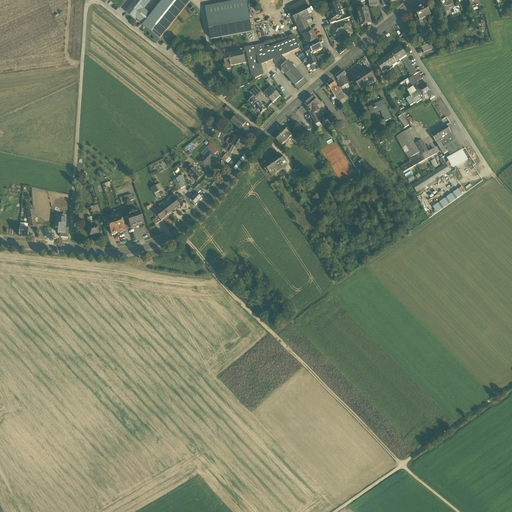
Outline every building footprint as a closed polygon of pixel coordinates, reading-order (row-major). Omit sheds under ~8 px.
[(135,19),(136,19),(144,9),(150,0),(134,0),(126,12),(135,19)] [(163,0),(151,15),(144,9),(136,19),(144,25),(143,26),(160,39),(190,2),(187,0),(163,0)] [(205,7),(211,40),(252,32),(245,0),(239,1),(205,7)] [(354,0),(357,11),(363,10),(361,2),(369,0),(368,0),(354,0)] [(475,7),(475,8),(480,7),(478,1),(477,0),(468,0),(469,3),(470,3),(472,8),(475,7)] [(289,10),(291,14),(305,7),(303,3),(289,10)] [(330,21),(335,19),(342,17),(338,5),(331,7),(326,9),(327,13),(326,13),(328,17),(329,17),(330,21)] [(291,14),(295,23),(305,19),(309,16),(312,15),(308,6),(305,7),(291,14)] [(415,12),(420,21),(420,22),(422,21),(423,20),(431,16),(426,6),(415,12)] [(357,11),(361,27),(371,24),(367,9),(363,10),(357,11)] [(308,25),(306,22),(305,19),(295,23),(301,36),(302,35),(311,31),(308,25)] [(423,20),(422,21),(425,29),(430,28),(429,26),(428,26),(427,27),(426,27),(423,20)] [(430,28),(425,29),(422,21),(420,22),(420,21),(416,23),(422,38),(432,33),(430,28)] [(352,34),(347,28),(345,25),(333,28),(334,36),(342,34),(346,39),(352,34)] [(302,35),(309,47),(318,41),(312,30),(311,31),(302,35)] [(245,48),(252,80),(262,76),(259,65),(299,48),(294,38),(265,50),(263,45),(245,48)] [(309,47),(310,48),(313,54),(323,49),(318,41),(309,47)] [(421,47),(424,53),(438,47),(436,42),(421,47)] [(317,63),(313,54),(310,48),(304,51),(311,66),(314,65),(317,63)] [(401,64),(399,62),(401,60),(406,57),(400,48),(393,53),(394,54),(377,65),(383,74),(397,65),(398,66),(401,64)] [(230,63),(231,67),(245,63),(242,51),(235,53),(235,55),(224,57),(224,56),(223,56),(225,64),(225,65),(230,63)] [(401,60),(412,77),(413,76),(417,74),(406,57),(401,60)] [(306,83),(303,80),(293,69),(288,62),(281,68),(282,72),(285,76),(295,87),(298,91),(306,83)] [(360,91),(361,91),(368,87),(368,86),(369,86),(376,82),(376,81),(375,80),(376,80),(369,70),(353,80),(359,89),(360,91)] [(337,81),(342,88),(347,84),(348,85),(348,84),(344,76),(346,75),(343,71),(335,77),(338,81),(337,81)] [(418,73),(413,77),(417,82),(422,79),(418,73)] [(416,92),(419,97),(422,95),(418,90),(421,88),(417,82),(413,77),(413,76),(412,77),(408,80),(413,87),(416,92)] [(334,95),(335,96),(340,92),(341,92),(338,88),(337,88),(331,80),(326,84),(329,87),(328,88),(329,90),(330,89),(334,95)] [(427,85),(421,88),(418,90),(422,95),(423,97),(427,95),(430,99),(431,100),(435,97),(431,92),(427,85)] [(264,93),(273,103),(280,97),(273,89),(271,87),(264,93)] [(407,90),(410,95),(416,92),(413,87),(407,90)] [(254,97),(256,99),(263,93),(259,89),(254,93),(252,91),(249,93),(252,95),(254,97)] [(340,92),(335,96),(334,95),(331,97),(333,100),(336,99),(338,101),(338,103),(344,99),(345,98),(340,92)] [(419,97),(416,92),(410,95),(411,96),(413,100),(419,97)] [(421,101),(419,97),(413,100),(411,96),(407,99),(411,106),(416,103),(417,104),(421,101)] [(249,102),(253,106),(258,102),(256,99),(254,97),(249,102)] [(319,112),(316,108),(319,105),(313,97),(305,104),(311,111),(312,112),(313,110),(315,113),(316,113),(319,112)] [(258,101),(258,102),(253,106),(255,109),(259,113),(261,115),(266,110),(258,101)] [(380,111),(385,122),(392,119),(383,101),(368,108),(369,111),(371,111),(372,115),(380,111)] [(309,113),(315,125),(320,122),(315,113),(313,110),(312,112),(311,111),(309,113)] [(321,117),(325,122),(333,116),(329,111),(321,117)] [(398,118),(406,128),(409,126),(402,115),(398,118)] [(231,123),(237,127),(240,130),(245,124),(236,117),(231,123)] [(441,150),(444,155),(448,152),(440,141),(451,134),(446,126),(431,135),(441,150)] [(289,134),(288,132),(286,130),(283,128),(277,134),(283,140),(286,137),(289,134)] [(413,128),(408,131),(396,137),(411,162),(401,168),(402,169),(401,170),(402,170),(401,171),(402,172),(403,171),(404,173),(425,160),(438,153),(435,148),(427,153),(421,141),(418,136),(413,128)] [(238,134),(236,138),(245,142),(249,136),(240,131),(239,131),(238,134)] [(286,142),(283,140),(277,134),(273,138),(282,146),(286,142)] [(448,152),(451,157),(462,151),(462,150),(451,134),(440,141),(448,152)] [(241,151),(245,142),(236,138),(235,137),(235,138),(232,136),(231,139),(228,140),(227,142),(228,144),(231,146),(235,148),(241,151)] [(210,150),(215,154),(218,151),(210,144),(207,148),(210,150)] [(210,150),(207,148),(201,155),(203,157),(209,151),(210,150)] [(199,162),(205,169),(216,157),(209,151),(203,157),(199,162)] [(447,159),(453,170),(468,161),(462,151),(451,157),(447,159)] [(276,159),(272,161),(280,172),(283,170),(283,171),(286,169),(285,168),(287,166),(284,162),(286,161),(283,157),(282,158),(280,156),(278,157),(276,158),(276,159)] [(359,161),(367,172),(370,170),(361,159),(359,161)] [(276,174),(280,172),(272,161),(269,164),(268,163),(266,165),(265,166),(266,169),(264,170),(266,173),(268,172),(272,177),(274,175),(275,176),(277,175),(276,174)] [(413,185),(417,192),(437,180),(440,178),(450,171),(446,165),(413,185)] [(194,180),(197,182),(202,177),(194,168),(188,174),(193,179),(192,180),(193,181),(194,180)] [(292,179),(295,184),(302,180),(299,174),(297,176),(292,179)] [(438,182),(437,180),(417,192),(418,195),(438,182)] [(183,182),(179,185),(179,184),(176,186),(179,190),(181,189),(186,187),(183,182)] [(159,184),(156,186),(151,189),(154,195),(158,193),(159,192),(163,190),(159,184)] [(462,195),(458,189),(433,207),(436,213),(462,195)] [(187,197),(196,205),(202,198),(198,195),(195,193),(193,190),(190,194),(187,197)] [(120,199),(122,204),(133,200),(131,195),(120,199)] [(168,204),(166,206),(171,213),(180,206),(172,196),(169,199),(171,202),(168,204)] [(161,221),(171,213),(166,206),(163,208),(161,205),(159,206),(161,209),(156,214),(161,221)] [(90,208),(92,216),(99,214),(97,206),(90,208)] [(126,217),(130,229),(135,227),(136,228),(138,227),(138,226),(143,225),(139,212),(135,214),(135,211),(129,213),(130,215),(126,217)] [(116,217),(113,218),(118,233),(125,231),(121,222),(119,216),(116,217)] [(30,227),(36,228),(34,217),(28,219),(30,227)] [(56,218),(55,228),(58,228),(57,234),(60,234),(65,235),(65,229),(66,219),(61,219),(56,218)] [(111,235),(118,233),(113,218),(106,220),(108,227),(109,228),(111,235)] [(88,233),(89,236),(98,235),(96,222),(88,224),(88,229),(88,231),(88,233)] [(27,237),(27,229),(19,228),(19,236),(27,237)] [(59,238),(68,238),(68,229),(65,229),(65,235),(60,234),(59,238)]
